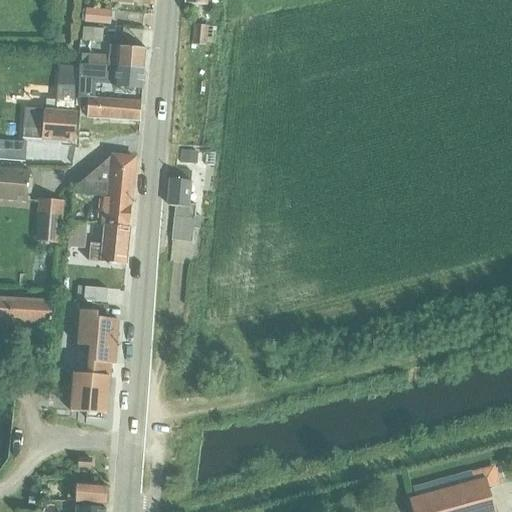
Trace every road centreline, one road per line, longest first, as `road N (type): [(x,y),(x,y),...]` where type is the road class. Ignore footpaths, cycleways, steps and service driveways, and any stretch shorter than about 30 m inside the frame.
road 1 (secondary): [(125,511),(167,0)]
road 2 (track): [(185,511),(511,433)]
road 3 (track): [(0,489),(53,439),(130,442)]
